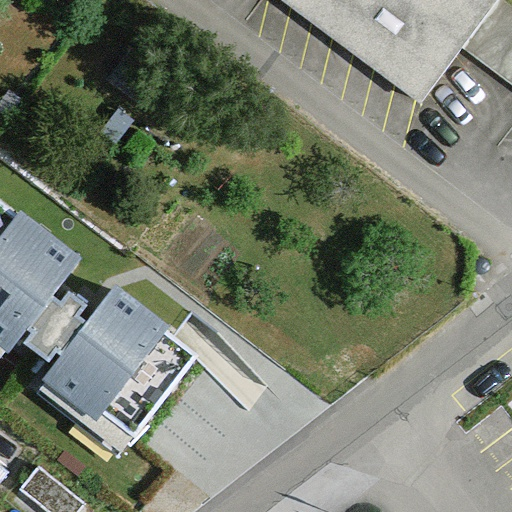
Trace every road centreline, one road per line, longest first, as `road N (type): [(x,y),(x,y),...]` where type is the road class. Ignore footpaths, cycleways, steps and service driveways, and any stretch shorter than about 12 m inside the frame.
road 1 (unknown): [(187,0),(386,145),(511,262)]
road 2 (residential): [(202,511),(511,271)]
